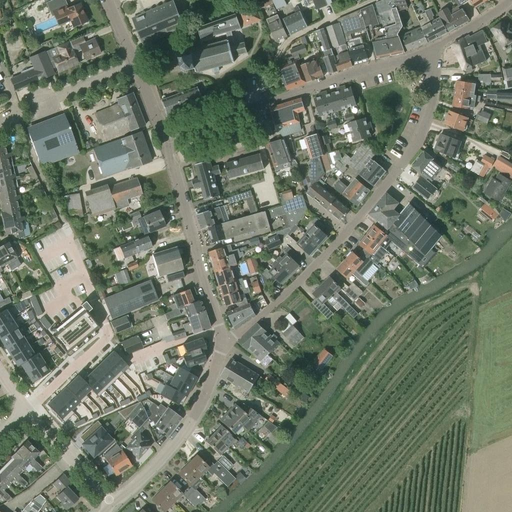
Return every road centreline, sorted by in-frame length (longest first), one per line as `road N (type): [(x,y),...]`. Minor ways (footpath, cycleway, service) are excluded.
road 1 (residential): [(429,49),(432,97),(413,149),(326,253),(224,343)]
road 2 (tertiary): [(224,343),(169,136)]
road 3 (residential): [(70,242),(108,336),(26,410)]
road 4 (tertiary): [(112,505),(187,425),(224,343)]
road 5 (residential): [(266,102),(429,49)]
road 6 (residential): [(112,505),(26,410)]
